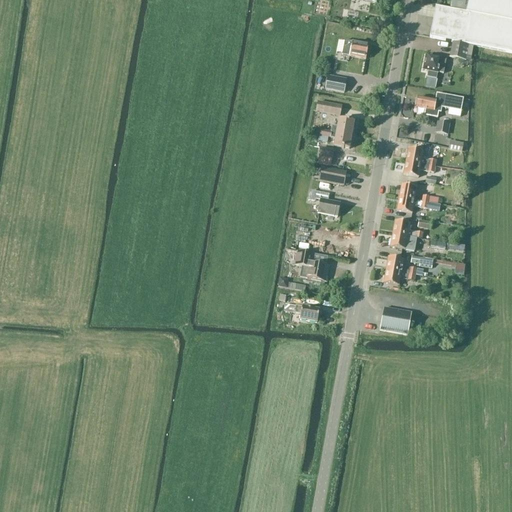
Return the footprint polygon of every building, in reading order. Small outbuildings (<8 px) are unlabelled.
[(343,20),(347,3),(335,0),(330,0),(327,17),(343,20)] [(450,0),(449,11),(435,8),(429,39),(511,54),(511,0),(507,0),(450,0)] [(344,42),(341,56),(365,60),(368,46),(344,42)] [(451,43),(449,58),(467,62),(470,62),(471,54),(472,47),(451,43)] [(440,60),(425,57),(423,71),(428,72),(427,79),(436,81),(437,73),(443,75),(446,61),(440,60)] [(346,82),(326,78),(324,91),(343,94),(346,82)] [(435,102),(418,98),(416,109),(425,111),(424,117),(437,119),(438,114),(440,114),(441,109),(460,113),(463,100),(436,95),(435,102)] [(341,107),(317,103),(315,113),(339,117),(341,107)] [(332,127),(330,133),(351,137),(354,124),(338,121),(337,128),(332,127)] [(449,125),(436,123),(434,134),(447,136),(449,125)] [(351,137),(330,133),(320,131),(319,137),(334,140),(333,147),(349,150),(351,137)] [(463,145),(450,142),(448,151),(461,154),(463,145)] [(405,163),(434,169),(436,162),(430,161),(430,162),(421,160),(423,153),(422,153),(423,147),(413,145),(412,151),(408,150),(405,163)] [(334,151),(320,148),(318,157),(319,158),(318,163),(328,165),(329,159),(332,160),(334,151)] [(433,175),(434,169),(405,163),(403,176),(418,179),(419,172),(433,175)] [(343,187),(346,173),(321,169),(318,182),(343,187)] [(359,195),(361,188),(347,184),(346,191),(359,195)] [(414,202),(416,189),(401,186),(399,199),(414,202)] [(337,218),(340,205),(327,202),(328,196),(311,192),(309,202),(314,203),(315,200),(320,201),(317,215),(337,218)] [(428,204),(422,203),(414,202),(399,199),(396,212),(411,215),(413,208),(420,210),(427,211),(427,210),(434,211),(435,205),(428,204)] [(432,224),(418,221),(417,229),(431,231),(432,224)] [(394,222),(392,235),(421,241),(422,235),(418,234),(417,234),(408,232),(410,225),(394,222)] [(421,241),(392,235),(390,249),(405,251),(406,244),(415,245),(415,246),(420,247),(420,246),(430,248),(431,242),(421,241)] [(430,248),(430,249),(445,252),(446,245),(431,242),(430,248)] [(297,253),(295,266),(301,268),(299,278),(306,280),(324,283),(327,268),(312,265),(314,256),(309,255),(297,253)] [(412,257),(410,264),(431,268),(432,261),(412,257)] [(386,271),(415,276),(422,277),(423,271),(416,270),(416,271),(410,269),(410,270),(402,268),(403,261),(388,258),(386,271)] [(415,276),(386,271),(383,285),(398,287),(399,280),(414,283),(415,276)] [(288,281),(279,279),(277,288),(304,293),(305,287),(287,284),(288,281)] [(302,308),(284,306),(283,313),(300,315),(299,320),(317,324),(319,311),(302,308)] [(411,315),(383,310),(379,332),(407,337),(411,315)]
